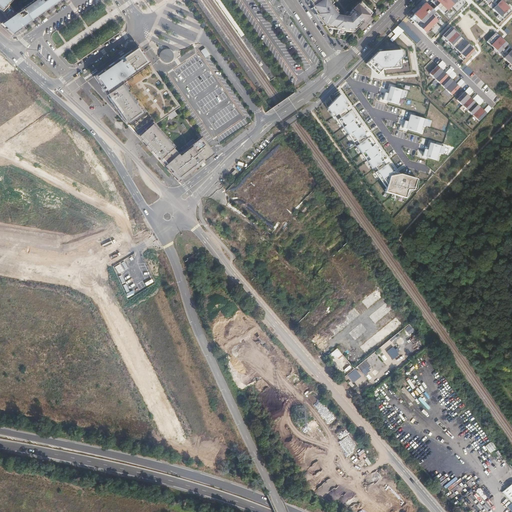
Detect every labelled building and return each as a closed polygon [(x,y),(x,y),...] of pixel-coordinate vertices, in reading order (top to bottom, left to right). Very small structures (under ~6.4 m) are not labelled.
[(13,35),(16,33),(31,22),(62,0),(34,0),(22,8),(23,9),(17,14),(9,3),(12,0),(0,0),(0,10),(2,12),(6,19),(7,19),(1,24),(13,35)] [(344,31),(352,33),(372,12),(361,1),(346,17),(338,15),(331,4),(332,3),(329,0),(308,0),(313,7),(311,8),(320,21),(319,22),(322,25),(323,24),(323,25),(325,24),(328,29),(344,31)] [(432,0),(431,1),(444,13),(455,0),(432,0)] [(501,16),(509,8),(501,0),(500,0),(492,9),(501,16)] [(440,16),(425,2),(410,17),(425,33),(440,16)] [(451,27),(442,36),(466,58),(474,49),(451,27)] [(511,46),(495,32),(487,41),(511,65),(511,46)] [(171,104),(166,97),(170,94),(138,48),(135,50),(132,53),(131,51),(125,56),(126,57),(123,59),(122,58),(94,77),(107,95),(109,94),(111,97),(109,98),(128,125),(138,136),(142,141),(147,146),(148,145),(153,150),(152,151),(157,157),(159,156),(161,159),(166,165),(165,166),(168,169),(169,168),(172,171),(171,172),(177,180),(185,174),(185,175),(191,171),(190,169),(196,165),(197,166),(200,164),(199,162),(201,160),(203,161),(213,154),(200,137),(195,141),(196,142),(187,149),(188,150),(179,157),(177,155),(178,154),(173,148),(174,147),(169,142),(168,143),(164,138),(166,137),(157,128),(156,127),(157,126),(155,124),(179,107),(176,101),(171,104)] [(378,50),(366,63),(377,74),(381,68),(400,66),(401,58),(404,54),(402,48),(378,50)] [(161,53),(173,59),(173,58),(174,57),(173,54),(173,53),(172,51),(170,50),(168,50),(166,50),(164,50),(162,51),(161,53)] [(173,59),(161,53),(161,54),(160,55),(160,57),(161,58),(162,61),(164,62),(166,63),(167,63),(169,63),(171,61),(173,59)] [(438,65),(430,74),(479,121),(487,113),(484,110),(478,104),(473,99),(469,95),(465,91),(459,86),(457,84),(451,78),(445,73),(441,68),(438,65)] [(450,68),(445,73),(451,78),(456,74),(450,68)] [(469,87),(465,91),(469,95),(474,91),(469,87)] [(348,105),(339,93),(326,107),(333,117),(348,105)] [(477,94),(473,99),(478,104),(483,100),(477,94)] [(351,110),(338,119),(353,142),(368,132),(356,116),(351,110)] [(408,121),(405,120),(403,127),(420,133),(422,126),(425,127),(426,119),(410,114),(408,121)] [(246,118),(233,124),(236,129),(249,123),(246,118)] [(368,138),(356,146),(372,168),(383,160),(368,138)] [(444,146),(430,143),(427,149),(425,148),(422,156),(437,160),(438,153),(442,154),(444,146)] [(389,175),(400,173),(392,171),(387,163),(375,172),(386,187),(389,175)] [(400,173),(389,175),(386,187),(385,191),(406,197),(409,191),(416,188),(417,178),(400,173)] [(367,308),(379,297),(372,290),(360,300),(367,308)] [(386,300),(368,316),(374,323),(392,307),(386,300)] [(317,336),(323,344),(360,314),(354,306),(317,336)] [(358,345),(364,353),(402,324),(396,316),(358,345)] [(360,322),(349,332),(355,339),(366,329),(360,322)] [(393,346),(386,351),(392,359),(398,355),(393,346)] [(364,373),(371,367),(364,360),(357,366),(364,373)] [(347,377),(352,382),(358,377),(353,372),(347,377)]
